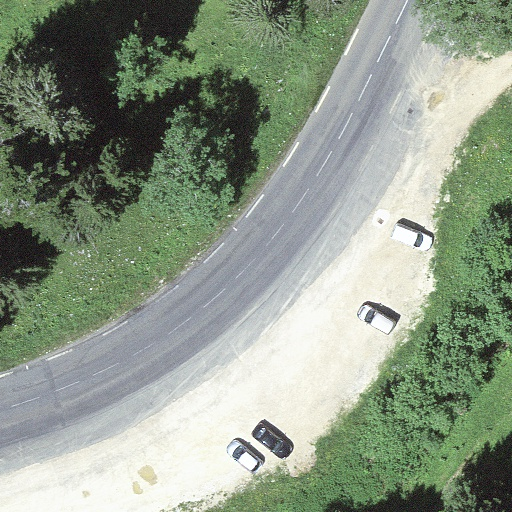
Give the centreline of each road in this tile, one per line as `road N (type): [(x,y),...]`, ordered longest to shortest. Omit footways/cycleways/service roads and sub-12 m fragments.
road 1 (primary): [(0,408),(121,361),(224,294),(272,247),(410,0)]
road 2 (track): [(511,63),(324,165)]
